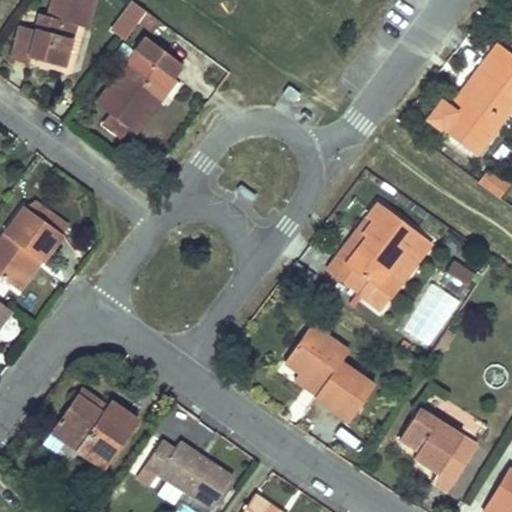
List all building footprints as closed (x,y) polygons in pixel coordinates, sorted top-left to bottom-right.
[(33,34),(24,63),(59,72),(73,24),(83,27),(90,0),(50,0),(46,14),(39,13),(33,34)] [(156,19),(144,10),(136,21),(148,30),(156,19)] [(9,59),(24,63),(33,34),(17,30),(9,59)] [(134,132),(159,101),(154,97),(170,77),(180,63),(145,36),(94,103),(109,114),(113,117),(126,127),(134,132)] [(426,117),(440,128),(474,154),(511,104),(511,53),(496,42),(486,55),(476,69),(481,73),(453,109),(448,105),(439,99),(426,117)] [(448,105),(453,109),(481,73),(476,69),(448,105)] [(154,97),(159,101),(174,80),(170,77),(154,97)] [(288,83),(282,91),(295,101),(296,100),(295,99),(300,92),(288,83)] [(109,114),(102,124),(119,137),(126,127),(113,117),(109,114)] [(487,189),(492,180),(484,174),(478,182),(487,189)] [(487,189),(499,198),(508,184),(496,175),(492,180),(487,189)] [(326,268),(357,292),(380,310),(390,296),(375,286),(416,230),(376,201),(366,214),(371,219),(362,231),(364,234),(345,260),(341,258),(336,254),(326,268)] [(0,235),(0,276),(11,284),(32,255),(39,259),(40,260),(60,234),(22,206),(0,235)] [(416,230),(375,286),(390,296),(430,241),(416,230)] [(32,255),(11,284),(17,289),(39,259),(32,255)] [(452,261),(445,271),(466,286),(473,276),(452,261)] [(0,323),(10,309),(0,301),(0,323)] [(312,321),(306,330),(323,341),(326,336),(328,333),(312,321)] [(316,394),(314,396),(348,420),(373,384),(341,361),(348,352),(326,336),(323,341),(306,330),(284,361),(298,371),(321,387),(316,394)] [(298,371),(293,378),(316,394),(321,387),(298,371)] [(79,387),(74,393),(99,412),(104,405),(79,387)] [(103,467),(136,419),(108,400),(104,405),(99,412),(74,393),(41,441),(41,442),(55,451),(59,446),(70,455),(75,447),(103,467)] [(438,472),(433,479),(447,488),(476,443),(418,408),(399,438),(417,450),(414,456),(438,472)] [(144,463),(157,472),(210,507),(231,476),(176,440),(172,448),(159,440),(144,463)] [(136,475),(148,483),(157,472),(144,463),(136,475)] [(483,510),(485,511),(501,511),(503,510),(506,511),(511,511),(511,468),(510,467),(483,510)] [(271,511),(265,508),(268,504),(253,495),(241,511),(271,511)]
